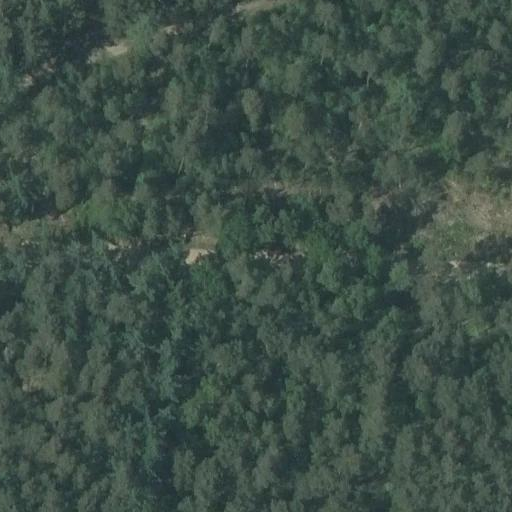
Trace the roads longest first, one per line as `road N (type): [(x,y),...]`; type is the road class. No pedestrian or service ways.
road 1 (track): [(511,264),(0,241)]
road 2 (track): [(245,0),(0,87)]
